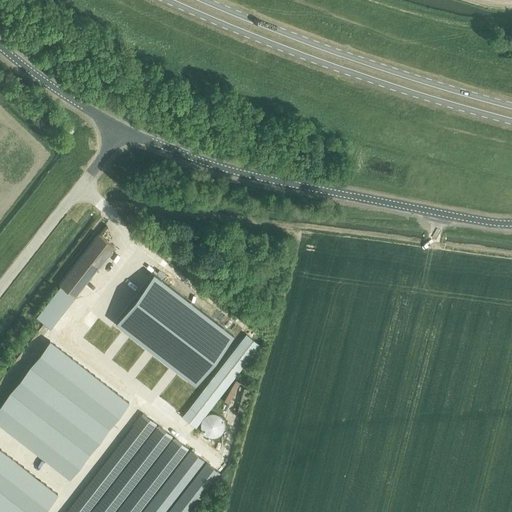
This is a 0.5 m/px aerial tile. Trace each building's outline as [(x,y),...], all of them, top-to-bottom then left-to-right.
[(43,323),(50,328),(74,297),(113,246),(97,234),(59,284),(60,285),(35,317),(43,323)] [(195,384),(233,334),(153,273),(115,323),(195,384)] [(112,289),(117,292),(124,282),(119,279),(112,289)] [(95,308),(101,312),(114,292),(103,285),(84,315),(88,318),(95,308)] [(35,356),(41,361),(60,339),(54,334),(35,356)] [(127,341),(120,337),(107,361),(114,365),(127,341)] [(62,368),(69,373),(81,355),(74,350),(62,368)] [(131,350),(117,368),(124,373),(138,356),(131,350)] [(178,425),(190,433),(246,360),(234,352),(178,425)] [(75,387),(93,364),(86,359),(68,381),(75,387)] [(128,376),(134,382),(149,365),(143,360),(128,376)] [(146,391),(159,375),(153,369),(139,385),(146,391)] [(89,416),(116,383),(109,377),(82,410),(89,416)] [(158,400),(170,383),(162,378),(150,395),(158,400)] [(178,382),(161,403),(168,409),(185,388),(178,382)] [(142,412),(64,511),(88,511),(157,424),(142,412)] [(221,418),(218,415),(213,414),(209,414),(206,415),(202,418),(200,420),(199,425),(199,427),(200,431),(204,436),(206,437),(210,439),(213,439),(217,437),(221,435),(223,431),(224,425),(223,421),(221,418)] [(158,425),(89,511),(113,511),(173,436),(158,425)] [(115,511),(138,511),(188,448),(185,446),(174,437),(115,511)] [(164,511),(204,461),(190,449),(140,511),(164,511)] [(54,469),(60,473),(71,460),(65,455),(54,469)] [(190,511),(220,473),(206,462),(166,511),(190,511)]
